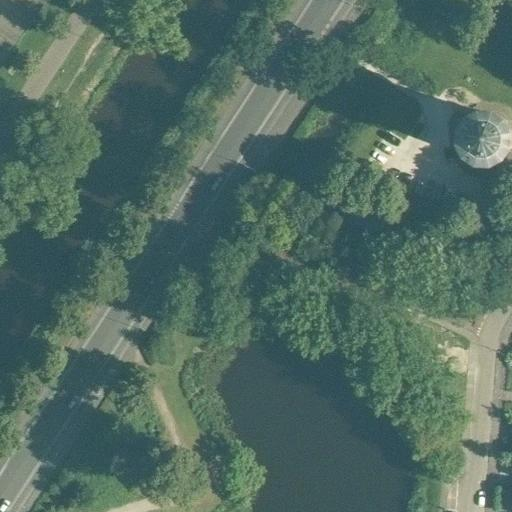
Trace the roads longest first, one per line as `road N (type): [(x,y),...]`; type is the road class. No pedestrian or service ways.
road 1 (secondary): [(0,500),(327,0)]
road 2 (residential): [(468,511),(483,380),(511,298)]
